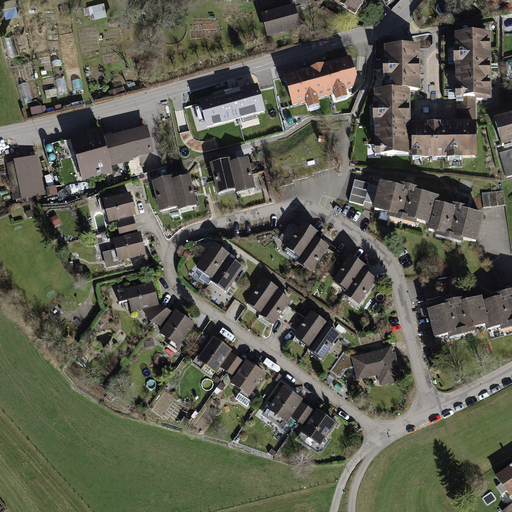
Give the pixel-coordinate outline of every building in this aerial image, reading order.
[(332,0),(332,1),(354,16),(364,0),(332,0)] [(484,0),(487,3),(488,2),(495,10),(506,0),(484,0)] [(5,18),(19,15),(16,1),(2,3),(5,18)] [(89,5),(91,19),(107,16),(105,3),(89,5)] [(294,5),(261,14),(267,38),(301,29),(294,5)] [(455,65),(491,64),(491,30),(455,31),(455,65)] [(382,88),(409,88),(419,88),(418,44),(382,44),(382,88)] [(349,57),(286,75),(294,102),(307,98),(309,105),(318,102),(316,96),(335,90),(338,98),(348,96),(346,89),(352,88),(355,74),(349,57)] [(491,64),(455,65),(456,96),(492,96),(491,64)] [(258,84),(199,100),(207,129),(266,112),(258,84)] [(373,122),(410,121),(409,88),(382,88),(373,88),(373,122)] [(444,121),(444,157),(477,156),(476,100),(467,100),(467,104),(458,104),(458,121),(444,121)] [(511,114),(495,119),(503,147),(511,144),(511,114)] [(410,121),(373,122),(373,153),(410,153),(410,121)] [(444,157),(444,121),(410,121),(410,153),(410,157),(444,157)] [(105,138),(112,166),(134,161),(134,158),(155,153),(149,126),(105,138)] [(112,166),(105,138),(102,129),(71,137),(72,139),(77,156),(83,182),(114,174),(112,166)] [(72,139),(45,146),(49,163),(77,156),(72,139)] [(511,149),(500,153),(507,178),(511,176),(511,149)] [(14,162),(6,164),(12,194),(20,193),(22,200),(46,195),(38,156),(14,160),(14,162)] [(248,158),(231,163),(229,163),(236,190),(235,190),(236,193),(255,188),(248,158)] [(217,194),(235,190),(236,190),(229,163),(231,163),(230,159),(209,164),(217,194)] [(190,176),(172,180),(171,181),(178,207),(177,207),(178,211),(197,206),(190,176)] [(159,212),(177,207),(178,207),(171,181),(172,180),(172,177),(151,182),(159,212)] [(369,183),(355,180),(349,202),(364,206),(369,183)] [(429,223),(435,202),(436,196),(420,192),(421,190),(396,183),(396,186),(378,181),(371,208),(387,213),(386,216),(414,223),(415,219),(429,223)] [(57,186),(46,188),(48,197),(58,195),(57,186)] [(118,228),(135,224),(134,216),(136,216),(131,192),(99,199),(101,210),(106,209),(109,222),(116,220),(118,228)] [(503,194),(482,196),(483,210),(505,208),(503,194)] [(435,202),(429,223),(427,229),(436,231),(435,234),(460,241),(461,236),(475,240),(482,214),(466,210),(467,207),(451,203),(450,206),(435,202)] [(32,210),(25,212),(27,219),(34,217),(32,210)] [(56,215),(49,219),(54,228),(61,224),(56,215)] [(301,258),(316,236),(318,232),(303,222),(286,248),(301,258)] [(135,224),(118,228),(120,236),(113,237),(116,249),(103,252),(107,268),(126,264),(125,260),(147,255),(141,232),(137,233),(135,224)] [(316,236),(301,258),(299,261),(314,270),(330,246),(316,236)] [(214,277),(227,256),(229,253),(214,243),(198,267),(214,277)] [(227,256),(214,277),(211,280),(229,292),(245,267),(227,256)] [(350,289),(364,269),(366,266),(351,256),(335,279),(350,289)] [(364,269),(350,289),(348,293),(360,302),(377,278),(364,269)] [(262,313),(277,291),(279,289),(265,279),(248,304),(262,313)] [(143,309),(151,321),(166,309),(158,304),(152,282),(124,287),(124,292),(118,302),(128,300),(131,311),(143,309)] [(489,298),(480,300),(486,325),(487,329),(499,326),(500,330),(511,327),(511,289),(489,295),(489,298)] [(277,291),(262,313),(261,315),(275,325),(291,300),(277,291)] [(473,327),(486,325),(480,300),(480,297),(462,301),(462,299),(440,303),(441,306),(425,310),(431,339),(445,336),(446,340),(475,333),(473,327)] [(172,312),(166,309),(151,321),(163,327),(160,332),(179,346),(195,322),(175,308),(172,312)] [(311,347),(326,325),(328,322),(311,311),(294,336),(311,347)] [(326,325),(311,347),(309,349),(323,359),(340,334),(326,325)] [(227,372),(238,357),(231,352),(233,349),(213,335),(197,359),(217,373),(221,367),(227,372)] [(350,360),(343,355),(331,373),(341,380),(346,372),(354,370),(357,382),(378,378),(380,388),(400,383),(395,356),(390,357),(389,352),(350,360)] [(238,357),(227,372),(234,377),(230,383),(250,397),(267,373),(247,359),(245,362),(238,357)] [(297,424),(307,410),(300,406),(304,401),(282,386),(264,411),(285,426),(290,419),(297,424)] [(307,410),(297,424),(303,428),(299,434),(319,447),(335,424),(315,411),(313,414),(307,410)] [(511,466),(496,477),(511,498),(511,497),(511,466)]
